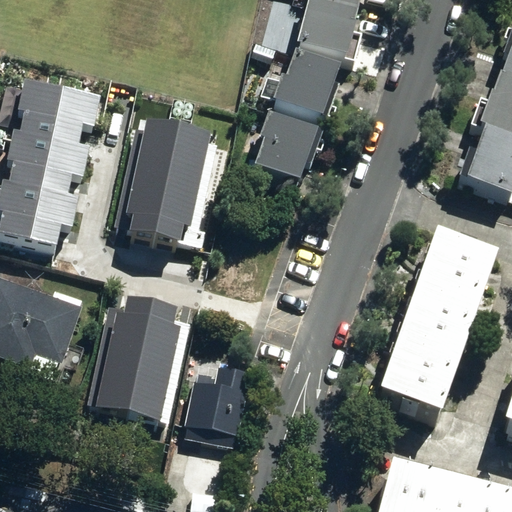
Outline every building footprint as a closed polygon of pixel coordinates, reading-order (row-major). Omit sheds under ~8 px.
[(308,0),(296,49),(353,63),(358,40),(352,38),(355,28),(352,28),(357,7),(330,0),(308,0)] [(511,47),(500,81),(511,85),(511,47)] [(271,106),(326,125),(338,92),(330,89),(337,71),(293,55),(283,81),(280,80),(271,106)] [(511,143),(511,85),(500,81),(497,80),(478,132),(483,133),(511,143)] [(24,120),(19,146),(77,157),(82,130),(93,132),(98,107),(21,92),(16,119),(24,120)] [(253,171),(298,186),(303,168),(309,171),(320,137),(266,118),(258,142),(262,143),(253,171)] [(140,128),(116,237),(150,245),(174,136),(140,128)] [(511,143),(483,133),(464,184),(511,201),(511,197),(511,143)] [(174,136),(150,245),(184,252),(208,143),(174,136)] [(11,173),(7,195),(65,206),(70,182),(80,184),(85,159),(77,157),(19,146),(8,144),(3,171),(11,173)] [(0,241),(54,252),(58,232),(69,234),(74,208),(65,206),(7,195),(0,193),(0,241)] [(378,400),(441,422),(497,261),(434,240),(378,400)] [(19,377),(48,388),(55,370),(59,371),(79,316),(0,286),(0,366),(21,374),(19,377)] [(116,305),(95,414),(126,421),(147,312),(116,305)] [(147,312),(126,421),(157,427),(179,318),(147,312)] [(182,443),(232,452),(245,378),(215,373),(214,382),(193,378),(182,443)] [(511,399),(502,431),(511,434),(511,399)] [(378,511),(511,511),(511,500),(389,470),(378,511)] [(186,508),(214,511),(216,491),(188,488),(186,508)]
